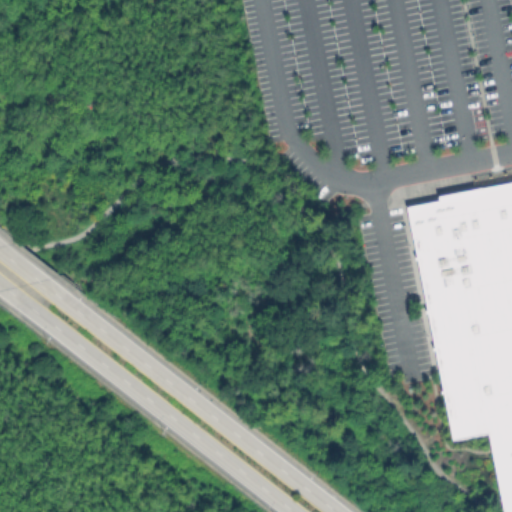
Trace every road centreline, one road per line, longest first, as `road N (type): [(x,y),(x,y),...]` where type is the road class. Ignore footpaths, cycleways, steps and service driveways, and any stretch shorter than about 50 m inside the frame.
road 1 (primary): [(334,511),(0,251)]
road 2 (primary): [(0,284),(293,511)]
